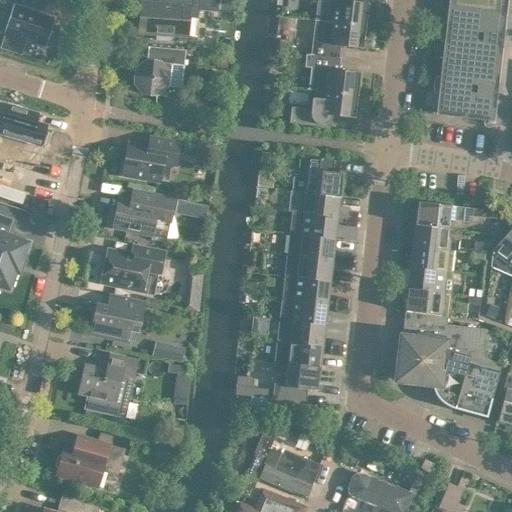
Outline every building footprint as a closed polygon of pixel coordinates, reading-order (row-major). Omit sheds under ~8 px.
[(4,31),(0,43),(0,46),(19,53),(24,38),(47,45),(52,31),(48,30),(53,16),(43,13),(47,0),(46,0),(21,0),(19,5),(13,3),(4,31)] [(140,1),(138,31),(155,32),(155,38),(170,39),(171,33),(186,34),(187,16),(197,16),(197,8),(227,11),(228,0),(166,0),(166,3),(158,2),(140,1)] [(314,0),(312,18),(364,24),(367,2),(349,0),(314,0)] [(511,0),(449,0),(437,111),(484,116),(482,125),(489,125),(490,117),(488,117),(501,0),(511,0)] [(315,19),(313,41),(311,53),(339,57),(339,56),(329,55),(330,43),(361,47),(364,24),(312,18),(312,19),(315,19)] [(184,49),(147,45),(145,59),(134,67),(133,81),(141,92),(155,94),(166,85),(180,86),(182,64),(183,64),(184,49)] [(304,54),(303,65),(303,66),(311,67),(308,88),(305,87),(305,88),(315,89),(356,94),(359,72),(338,69),(339,57),(311,53),(308,53),(308,54),(304,53),(304,54)] [(215,55),(215,65),(226,65),(226,55),(215,55)] [(290,106),(289,108),(288,121),(320,125),(321,112),(353,116),(356,94),(315,89),(314,97),(311,97),(310,108),(290,106)] [(9,137),(40,145),(46,125),(0,111),(0,122),(12,126),(9,137)] [(122,171),(158,178),(160,162),(173,164),(176,140),(150,136),(148,147),(127,144),(122,171)] [(205,156),(207,144),(199,143),(197,155),(205,156)] [(291,189),(338,194),(341,172),(331,171),(332,159),(299,155),(297,175),(293,175),(291,189)] [(174,196),(133,187),(131,200),(117,197),(111,226),(165,237),(174,196)] [(336,216),(344,217),(356,218),(357,211),(347,209),(345,206),(337,205),(338,194),(291,189),(288,210),(290,211),(302,212),(336,216)] [(174,210),(204,217),(207,203),(177,197),(174,210)] [(461,220),(463,205),(416,200),(414,223),(447,227),(448,218),(461,220)] [(494,217),(495,209),(471,207),(470,214),(494,217)] [(336,216),(302,212),(290,211),(288,232),(333,237),(336,216)] [(0,284),(8,287),(17,258),(21,260),(27,241),(4,233),(10,218),(0,214),(0,284)] [(356,218),(344,217),(343,221),(346,225),(355,226),(356,218)] [(411,244),(452,249),(456,250),(457,235),(446,234),(447,227),(414,223),(413,223),(411,244)] [(511,273),(511,225),(491,248),(489,264),(511,273)] [(333,237),(288,232),(286,254),(331,259),(333,237)] [(129,288),(145,291),(148,276),(144,275),(145,269),(159,272),(163,250),(132,244),(130,256),(107,251),(100,278),(130,284),(129,288)] [(411,244),(409,266),(450,270),(452,249),(411,244)] [(472,251),(484,253),(485,245),(473,244),(472,251)] [(483,260),(484,253),(472,251),(471,259),(483,260)] [(339,255),(339,260),(351,261),(352,253),(342,252),(339,255)] [(331,259),(286,254),(283,275),(328,280),(331,259)] [(351,261),(339,260),(338,264),(341,267),(350,269),(351,261)] [(409,266),(406,287),(450,292),(452,271),(450,270),(409,266)] [(182,308),(198,309),(202,270),(186,268),(182,308)] [(328,280),(283,275),(281,297),(326,302),(328,280)] [(406,287),(404,310),(446,315),(450,292),(406,287)] [(467,294),(479,296),(480,288),(468,287),(467,294)] [(478,303),(479,296),(467,294),(466,302),(478,303)] [(90,330),(112,335),(111,339),(128,342),(130,333),(126,332),(129,318),(139,320),(143,302),(109,295),(107,305),(95,303),(90,330)] [(334,303),(346,305),(347,297),(337,296),(334,298),(334,303)] [(281,297),(278,318),(323,324),(326,302),(281,297)] [(345,312),(346,305),(334,303),(333,308),(336,311),(345,312)] [(483,314),(493,318),(497,307),(487,303),(483,314)] [(452,407),(485,416),(499,363),(497,362),(493,361),(491,360),(487,357),(485,355),(483,350),(484,344),(485,328),(445,323),(446,315),(404,310),(396,378),(430,382),(431,385),(432,388),(433,390),(434,392),(435,394),(437,397),(439,399),(440,400),(443,402),(445,403),(447,405),(449,406),(452,407)] [(251,315),(249,330),(257,331),(259,331),(260,316),(259,316),(251,315)] [(278,318),(276,340),(321,345),(323,324),(278,318)] [(329,341),(329,346),(341,347),(342,340),(332,339),(329,341)] [(273,361),(285,363),(318,366),(321,345),(276,340),(273,361)] [(153,341),(150,356),(181,362),(184,347),(153,341)] [(341,347),(329,346),(328,351),(331,354),(340,355),(341,347)] [(137,359),(108,352),(105,368),(83,363),(76,392),(86,394),(83,408),(118,416),(127,374),(133,376),(137,359)] [(188,402),(191,376),(184,376),(185,364),(168,362),(167,371),(177,372),(176,375),(175,375),(172,401),(188,402)] [(274,374),(272,384),(271,396),(304,400),(306,388),(316,389),(318,366),(285,363),(284,371),(274,374)] [(504,426),(511,428),(511,374),(509,374),(506,373),(502,388),(504,389),(496,420),(505,422),(504,426)] [(239,392),(265,395),(266,386),(232,382),(231,391),(239,392)] [(253,451),(265,456),(273,437),(261,432),(253,451)] [(55,472),(55,473),(96,486),(101,468),(117,473),(124,448),(78,434),(74,450),(63,446),(61,452),(57,455),(54,464),(55,472)] [(315,462),(281,447),(273,467),(307,481),(315,462)] [(419,467),(428,471),(432,462),(423,458),(419,467)] [(236,492),(248,497),(256,478),(244,473),(236,492)] [(392,511),(401,493),(357,475),(349,494),(363,500),(358,511),(392,511)] [(432,503),(444,508),(449,496),(456,499),(462,487),(442,479),(432,503)] [(297,511),(301,505),(257,486),(245,511),(297,511)] [(94,511),(97,504),(61,494),(56,511),(55,511),(42,508),(41,511),(94,511)]
